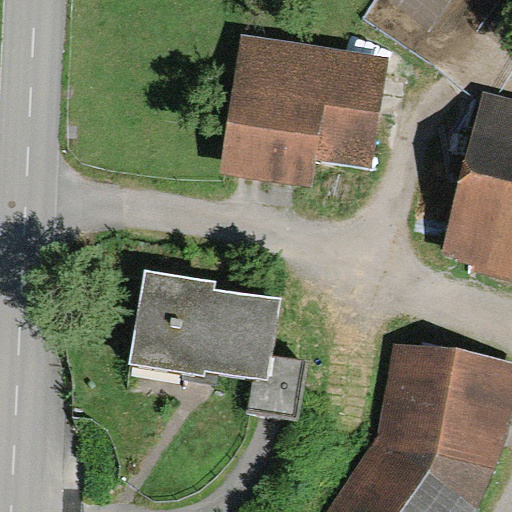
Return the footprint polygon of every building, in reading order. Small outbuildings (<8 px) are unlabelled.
[(443,0),(372,0),(419,33),(443,0)] [(379,67),(236,50),(220,185),(305,196),(315,119),(371,126),(379,67)] [(511,107),(480,99),(437,262),(511,281),(511,107)] [(269,302),(134,287),(125,373),(259,388),(269,302)] [(499,377),(392,362),(379,453),(337,511),(464,511),(484,484),(499,377)]
